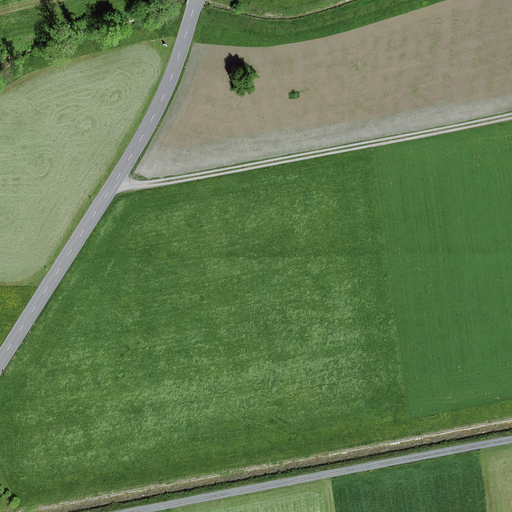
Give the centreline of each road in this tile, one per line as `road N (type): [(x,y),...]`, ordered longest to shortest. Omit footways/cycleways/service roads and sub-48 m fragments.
road 1 (tertiary): [(0,363),(135,152),(198,0)]
road 2 (track): [(113,186),(511,116)]
road 3 (track): [(132,511),(511,441)]
